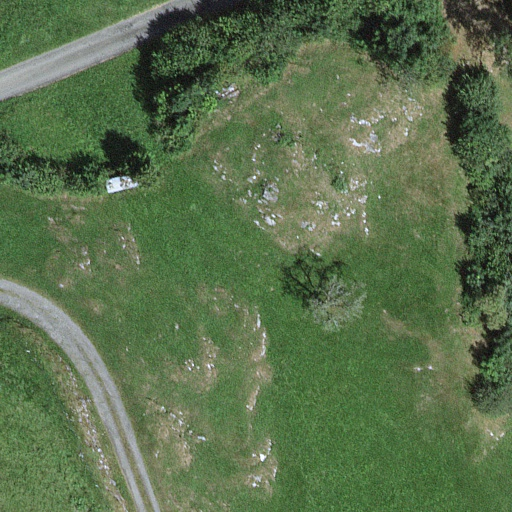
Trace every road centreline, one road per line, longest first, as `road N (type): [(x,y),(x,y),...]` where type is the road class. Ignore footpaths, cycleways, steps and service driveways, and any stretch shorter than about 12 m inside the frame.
road 1 (track): [(0,289),(65,327),(97,373),(151,511)]
road 2 (track): [(0,83),(198,0)]
